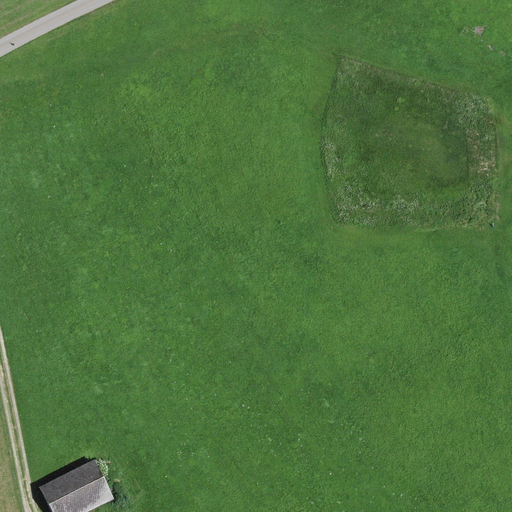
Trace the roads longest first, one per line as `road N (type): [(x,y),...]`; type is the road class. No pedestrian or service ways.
road 1 (track): [(31,511),(0,357)]
road 2 (unclassified): [(0,54),(110,0)]
